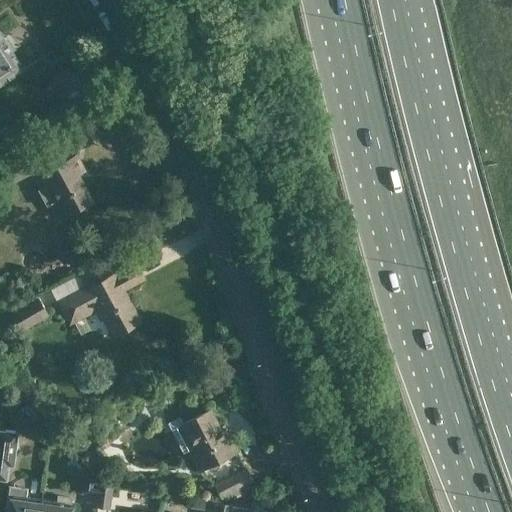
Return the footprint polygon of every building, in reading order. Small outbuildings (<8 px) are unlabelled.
[(0,84),(22,70),(0,35),(0,84)] [(44,143),(0,165),(10,185),(34,173),(41,187),(38,189),(46,205),(58,198),(66,213),(90,201),(77,177),(86,173),(77,156),(70,160),(50,170),(44,159),(50,156),(44,143)] [(98,308),(105,321),(113,335),(139,321),(123,290),(142,279),(135,266),(115,276),(113,273),(91,285),(90,284),(84,287),(77,273),(51,288),(70,323),(98,308)] [(48,314),(38,297),(10,313),(20,330),(48,314)] [(198,469),(236,449),(228,433),(224,436),(219,426),(218,427),(208,409),(182,422),(179,415),(167,421),(183,452),(189,448),(191,452),(190,453),(198,469)] [(13,465),(17,430),(0,427),(0,481),(7,482),(9,463),(13,465)] [(213,484),(218,493),(220,497),(223,495),(225,498),(231,495),(233,498),(251,489),(249,484),(252,482),(245,468),(213,484)] [(98,471),(81,469),(78,488),(95,491),(96,481),(98,471)] [(109,505),(113,484),(96,481),(95,491),(93,502),(109,505)] [(38,511),(41,497),(25,494),(26,489),(12,487),(8,511),(38,511)] [(41,497),(38,511),(68,511),(71,495),(57,493),(56,499),(41,497)] [(230,511),(232,504),(217,501),(215,511),(230,511)]
